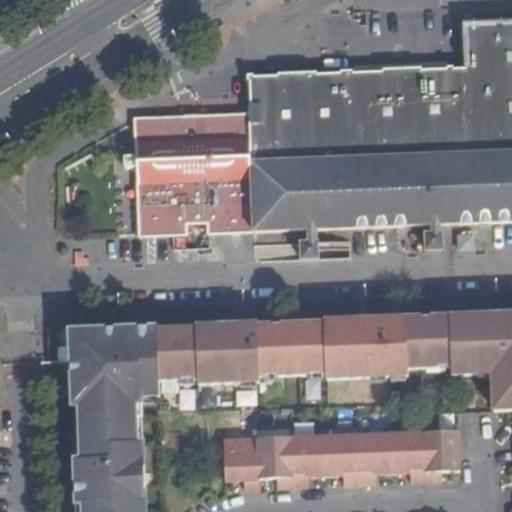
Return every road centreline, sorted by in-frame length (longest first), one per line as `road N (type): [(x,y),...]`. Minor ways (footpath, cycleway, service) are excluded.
road 1 (residential): [(19,265),(70,280),(511,266)]
road 2 (residential): [(19,265),(34,511)]
road 3 (residential): [(484,504),(312,511)]
road 4 (primary): [(96,67),(208,0)]
